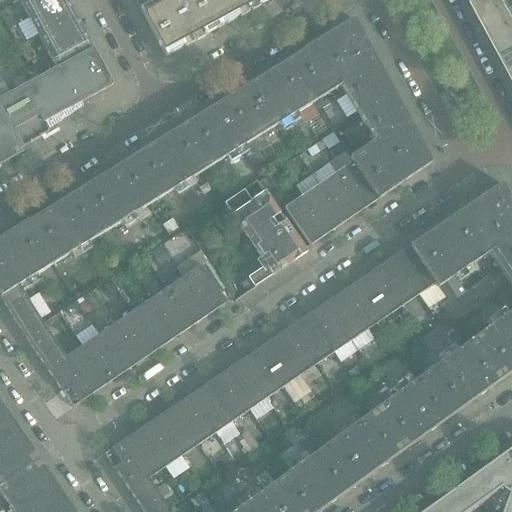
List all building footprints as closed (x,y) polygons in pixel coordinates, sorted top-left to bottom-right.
[(29,19),(62,0),(22,0),(19,2),(29,19)] [(30,40),(38,35),(74,16),(65,0),(62,0),(29,19),(20,23),(30,40)] [(165,57),(221,26),(207,0),(168,0),(141,14),(165,57)] [(270,0),(207,0),(221,26),(270,0)] [(511,8),(511,0),(485,0),(473,7),(482,25),(511,8)] [(511,30),(511,8),(482,25),(491,42),(511,30)] [(47,52),(83,33),(74,16),(38,35),(47,52)] [(392,94),(373,59),(352,20),(279,66),(283,71),(289,67),(313,104),(340,88),(358,115),(392,94)] [(511,52),(511,30),(491,42),(501,58),(511,52)] [(56,69),(92,49),(83,33),(47,52),(56,69)] [(80,103),(102,91),(112,86),(92,49),(56,69),(0,99),(0,109),(21,149),(48,133),(47,130),(82,107),(80,103)] [(511,74),(511,52),(501,58),(510,75),(511,74)] [(313,104),(289,67),(283,71),(279,66),(226,98),(230,104),(237,99),(261,137),(298,114),(313,104)] [(431,164),(411,128),(392,94),(358,115),(375,141),(349,160),(351,163),(357,172),(377,201),(431,164)] [(207,170),(261,137),(237,99),(230,104),(226,98),(173,131),(176,137),(184,132),(207,170)] [(21,149),(0,109),(0,164),(23,153),(21,149)] [(207,170),(184,132),(176,137),(173,131),(121,163),(125,169),(133,164),(157,201),(207,170)] [(258,151),(247,158),(254,167),(264,161),(258,151)] [(157,201),(133,164),(125,169),(121,163),(69,196),(73,202),(81,198),(104,234),(141,211),(157,201)] [(377,201),(357,172),(351,163),(334,175),(360,212),(377,201)] [(360,212),(334,175),(318,186),(343,224),(360,212)] [(511,205),(501,184),(464,209),(493,251),(510,277),(511,279),(511,205)] [(206,185),(199,190),(203,196),(210,191),(206,185)] [(343,224),(318,186),(301,198),(326,236),(343,224)] [(303,251),(264,193),(250,202),(243,192),(223,205),(231,216),(229,217),(259,260),(255,262),(261,270),(247,279),(248,280),(240,285),(246,295),(255,289),(254,288),(272,276),(292,263),(305,254),(305,255),(306,254),(303,251)] [(104,234),(81,198),(73,202),(69,196),(16,228),(21,235),(29,229),(53,266),(104,234)] [(326,236),(301,198),(284,210),(309,247),(326,236)] [(493,251),(464,209),(409,247),(434,285),(437,289),(445,283),(451,291),(456,299),(464,293),(459,286),(454,278),(493,251)] [(178,230),(172,220),(162,226),(168,236),(178,230)] [(53,266),(29,229),(21,235),(16,228),(0,238),(0,298),(18,288),(53,266)] [(434,285),(409,247),(392,258),(418,296),(434,285)] [(418,296),(392,258),(375,270),(401,308),(418,296)] [(218,294),(225,289),(207,264),(200,268),(199,267),(182,278),(208,316),(225,304),(218,294)] [(401,308),(375,270),(358,281),(384,320),(401,308)] [(208,316),(182,278),(165,290),(191,327),(208,316)] [(384,320),(358,281),(341,293),(367,331),(384,320)] [(116,294),(109,284),(102,288),(108,299),(116,294)] [(42,325),(27,302),(18,288),(0,298),(0,299),(20,333),(23,337),(42,325)] [(191,327),(165,290),(148,302),(173,339),(191,327)] [(367,331),(341,293),(324,305),(350,343),(367,331)] [(81,299),(75,303),(80,310),(81,311),(87,308),(81,299)] [(173,339),(148,302),(131,313),(157,350),(173,339)] [(75,303),(65,310),(70,317),(80,310),(75,303)] [(350,343),(324,305),(307,316),(333,354),(350,343)] [(493,387),(511,373),(511,311),(470,342),(495,375),(488,380),(493,387)] [(157,350),(131,313),(114,325),(139,362),(157,350)] [(411,323),(404,313),(399,317),(406,327),(411,323)] [(333,354),(307,316),(290,328),(316,366),(333,354)] [(65,358),(56,345),(42,325),(23,337),(46,371),(65,358)] [(139,362),(114,325),(98,336),(123,373),(139,362)] [(316,366),(290,328),(273,339),(299,377),(316,366)] [(123,373),(98,336),(80,348),(106,385),(123,373)] [(299,377),(273,339),(256,351),(282,389),(299,377)] [(444,422),(493,387),(488,380),(495,375),(470,342),(423,376),(447,409),(439,416),(444,422)] [(106,385),(80,348),(65,358),(90,396),(106,385)] [(379,350),(371,355),(376,362),(384,357),(379,350)] [(282,389),(256,351),(239,362),(265,400),(282,389)] [(90,396),(65,358),(46,371),(72,408),(90,396)] [(363,361),(353,368),(358,376),(368,369),(363,361)] [(265,400),(239,362),(222,374),(249,412),(265,400)] [(249,412),(222,374),(205,386),(230,424),(249,412)] [(393,459),(444,422),(439,416),(447,409),(423,376),(373,412),(397,447),(389,454),(393,459)] [(230,424),(205,386),(188,397),(214,435),(230,424)] [(214,435),(188,397),(172,408),(198,446),(214,435)] [(198,446),(172,408),(155,420),(181,458),(198,446)] [(0,436),(16,426),(5,409),(0,412),(0,436)] [(393,459),(389,454),(397,447),(373,412),(322,449),(346,482),(340,486),(346,493),(393,459)] [(181,458),(155,420),(138,431),(164,469),(181,458)] [(0,461),(27,443),(16,426),(0,436),(0,461)] [(164,469),(138,431),(122,442),(148,480),(164,469)] [(258,447),(247,432),(240,437),(251,452),(258,447)] [(148,480),(122,442),(103,455),(129,493),(148,480)] [(243,442),(237,447),(242,454),(249,449),(243,442)] [(0,485),(39,459),(27,443),(0,461),(0,485)] [(320,511),(346,493),(340,486),(346,482),(322,449),(272,485),(292,511),(320,511)] [(494,511),(511,487),(511,452),(472,482),(487,502),(482,506),(487,511),(494,511)] [(225,453),(216,458),(221,465),(229,460),(225,453)] [(0,494),(8,506),(50,476),(39,459),(0,485),(0,494)] [(11,511),(34,511),(62,494),(50,476),(8,506),(11,511)] [(169,511),(168,510),(155,490),(148,480),(129,493),(142,511),(169,511)] [(487,502),(472,482),(453,496),(464,511),(473,511),(482,506),(487,502)] [(292,511),(272,485),(234,511),(292,511)] [(511,511),(511,487),(494,511),(511,511)] [(70,511),(73,510),(62,494),(34,511),(70,511)] [(464,511),(453,496),(433,510),(434,511),(464,511)]
